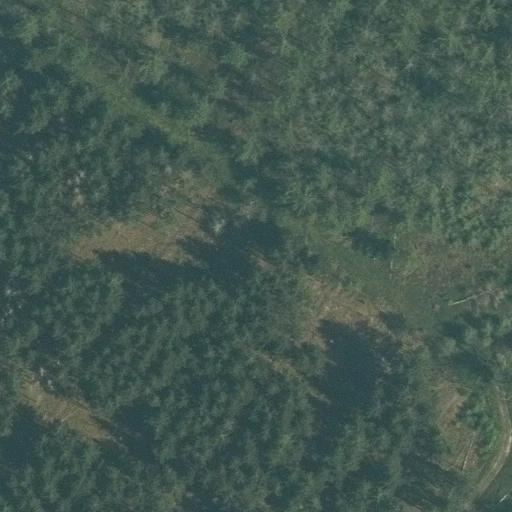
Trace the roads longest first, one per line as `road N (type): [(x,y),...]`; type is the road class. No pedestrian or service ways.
road 1 (track): [(413,312),(0,25)]
road 2 (track): [(466,511),(505,453),(498,365),(511,343)]
